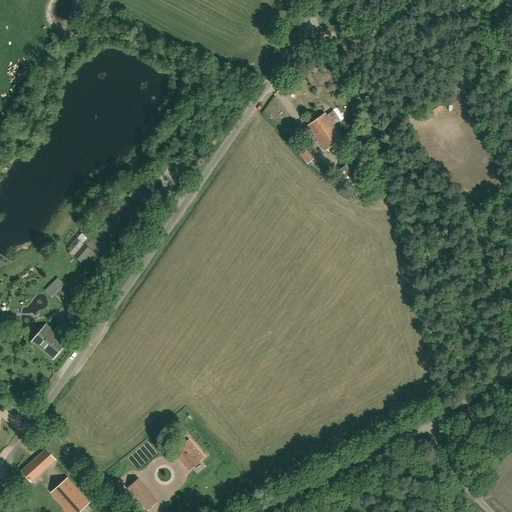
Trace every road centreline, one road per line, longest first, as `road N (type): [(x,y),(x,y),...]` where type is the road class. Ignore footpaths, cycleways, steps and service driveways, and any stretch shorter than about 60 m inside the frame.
road 1 (unclassified): [(0,466),(307,19)]
road 2 (unclassified): [(252,511),(427,417)]
